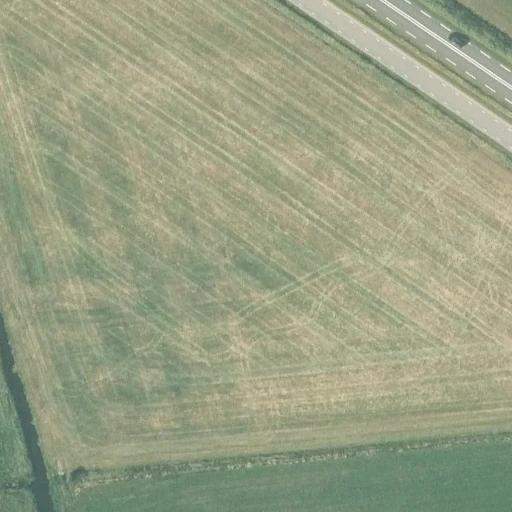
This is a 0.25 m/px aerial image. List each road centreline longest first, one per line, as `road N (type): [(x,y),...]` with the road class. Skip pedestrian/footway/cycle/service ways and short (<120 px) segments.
road 1 (unclassified): [(511,141),(303,0)]
road 2 (primary): [(511,90),(378,0)]
